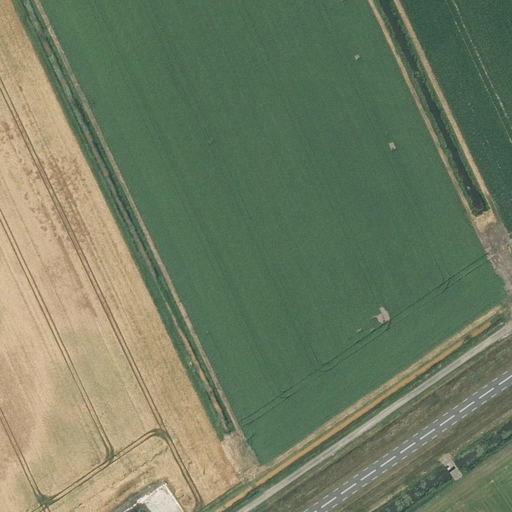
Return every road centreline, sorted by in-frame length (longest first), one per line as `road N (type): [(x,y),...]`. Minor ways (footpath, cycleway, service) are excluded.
road 1 (unclassified): [(242,511),(511,325)]
road 2 (primary): [(315,511),(511,376)]
